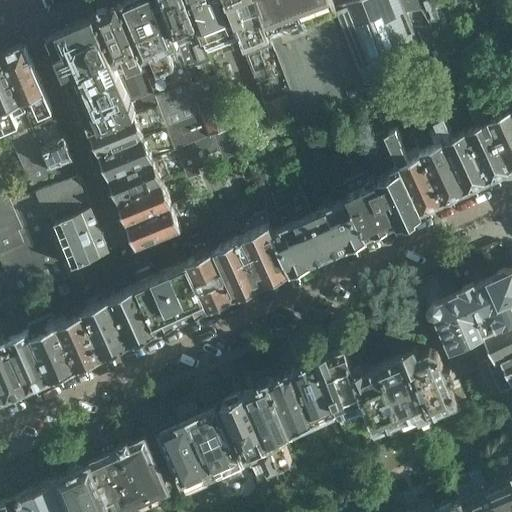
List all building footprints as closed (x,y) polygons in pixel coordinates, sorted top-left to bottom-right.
[(230,126),(211,72),(191,79),(185,63),(173,68),(168,54),(179,49),(178,46),(172,31),(161,0),(125,0),(120,2),(118,3),(141,64),(151,60),(156,74),(146,78),(150,90),(155,103),(163,126),(100,152),(110,176),(152,159),(172,151),(171,149),(230,126)] [(199,39),(186,0),(161,0),(172,31),(178,46),(188,43),(195,64),(206,60),(205,56),(199,39)] [(242,42),(227,0),(186,0),(199,39),(205,56),(242,42)] [(283,70),(257,0),(227,0),(242,42),(245,50),(258,45),(269,75),(283,70)] [(427,63),(455,50),(445,28),(438,31),(435,25),(443,22),(434,0),(257,0),(283,70),(289,87),(296,106),(299,114),(366,88),(363,82),(425,58),(427,63)] [(141,64),(118,3),(94,13),(95,13),(129,99),(150,90),(146,78),(141,64)] [(129,99),(95,13),(94,13),(48,33),(67,75),(68,75),(90,129),(134,112),(129,99)] [(53,108),(26,45),(25,42),(1,53),(33,125),(44,121),(41,113),(53,108)] [(51,167),(33,125),(1,53),(0,53),(0,113),(34,192),(80,173),(73,158),(51,167)] [(296,106),(289,87),(261,97),(268,116),(296,106)] [(511,167),(487,113),(477,91),(463,97),(471,113),(474,114),(477,119),(465,124),(489,178),(511,167)] [(100,152),(163,126),(155,103),(134,112),(90,129),(100,152)] [(511,106),(510,103),(487,113),(511,167),(511,106)] [(73,158),(64,134),(53,108),(41,113),(44,121),(33,125),(51,167),(73,158)] [(489,178),(465,124),(451,130),(441,111),(432,115),(442,135),(466,188),(489,178)] [(34,192),(0,113),(0,256),(18,297),(43,287),(70,276),(66,267),(67,266),(47,223),(44,217),(34,192)] [(443,199),(420,148),(406,154),(398,139),(400,136),(395,124),(384,129),(397,158),(422,208),(443,199)] [(210,161),(206,153),(217,148),(212,134),(177,148),(189,177),(200,173),(197,166),(210,161)] [(466,188),(442,135),(419,146),(420,148),(443,199),(466,188)] [(422,208),(397,158),(387,162),(389,166),(373,174),(395,221),(422,208)] [(161,181),(152,159),(110,176),(119,198),(161,181)] [(367,234),(345,186),(334,162),(328,165),(341,193),(304,210),(323,253),(348,243),(348,244),(368,236),(367,234)] [(395,221),(373,174),(371,169),(361,174),(363,178),(345,186),(367,234),(395,221)] [(90,197),(80,173),(34,192),(44,217),(90,197)] [(171,204),(161,181),(119,198),(128,222),(171,204)] [(323,253),(304,210),(292,181),(265,193),(278,222),(271,225),(291,269),(291,270),(312,261),(311,259),(323,253)] [(198,223),(188,197),(171,204),(128,222),(138,244),(171,230),(173,235),(176,234),(198,223)] [(109,248),(92,204),(47,223),(67,266),(109,248)] [(291,269),(271,225),(266,227),(263,221),(258,210),(248,214),(253,225),(240,231),(262,282),(291,269)] [(262,282),(240,231),(213,243),(235,294),(262,282)] [(209,305),(186,255),(176,234),(173,235),(159,241),(171,268),(137,283),(157,329),(209,305)] [(469,241),(466,234),(459,237),(463,244),(469,241)] [(235,294),(213,243),(186,255),(209,305),(235,294)] [(511,317),(511,266),(435,301),(454,343),(457,342),(485,329),(511,317)] [(76,291),(70,276),(43,287),(49,302),(76,291)] [(157,329),(137,283),(110,295),(130,341),(157,329)] [(130,341),(110,295),(83,307),(84,309),(104,353),(130,341)] [(104,353),(84,309),(67,316),(66,313),(56,317),(77,364),(104,353)] [(77,364),(56,317),(47,321),(48,324),(32,332),(52,376),(77,364)] [(511,317),(485,329),(496,354),(479,361),(491,389),(511,379),(511,317)] [(52,376),(32,332),(30,327),(7,337),(30,386),(52,376)] [(30,386),(7,337),(0,340),(0,378),(8,396),(30,386)] [(460,349),(457,342),(454,343),(446,347),(450,354),(460,349)] [(358,373),(355,366),(345,345),(318,358),(341,408),(342,411),(364,401),(369,399),(358,373)] [(459,400),(437,352),(430,349),(420,353),(417,348),(418,348),(417,346),(406,351),(433,412),(459,400)] [(433,412),(406,351),(399,354),(399,355),(379,364),(402,415),(406,424),(433,412)] [(341,408),(318,358),(294,368),(317,418),(341,408)] [(402,415),(379,364),(367,369),(364,362),(355,366),(358,373),(369,399),(364,401),(376,427),(402,415)] [(317,418),(294,368),(271,379),(293,429),(317,418)] [(293,429),(271,379),(247,389),(280,463),(290,459),(280,435),(293,429)] [(280,463),(247,389),(223,400),(248,455),(261,449),(270,468),(280,463)] [(240,454),(217,403),(190,415),(213,466),(207,469),(210,476),(212,475),(221,471),(218,464),(240,454)] [(213,466),(190,415),(160,428),(188,490),(214,479),(212,475),(210,476),(207,469),(213,466)] [(423,453),(466,434),(459,419),(416,438),(423,453)] [(174,496),(160,466),(146,434),(92,458),(105,487),(116,482),(117,486),(115,493),(119,501),(126,505),(126,506),(149,495),(154,504),(174,496)] [(414,458),(407,442),(381,453),(388,469),(414,458)] [(114,511),(115,511),(105,487),(92,458),(81,463),(79,459),(68,464),(70,468),(59,473),(76,511),(114,511)] [(511,511),(511,468),(511,469),(487,480),(482,471),(459,481),(460,485),(455,487),(460,497),(466,511),(511,511)] [(76,511),(59,473),(0,499),(0,511),(76,511)] [(371,484),(367,473),(348,481),(353,492),(371,484)] [(301,511),(309,511),(327,504),(323,495),(299,506),(301,511)] [(466,511),(460,497),(436,507),(438,511),(466,511)]
